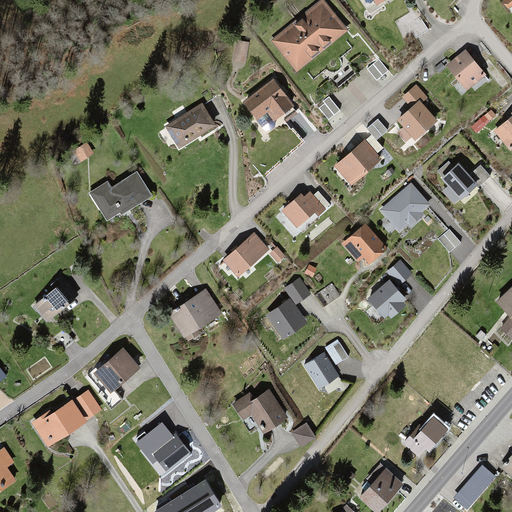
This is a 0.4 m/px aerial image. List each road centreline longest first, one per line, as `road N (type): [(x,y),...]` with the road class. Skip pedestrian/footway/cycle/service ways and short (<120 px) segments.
road 1 (residential): [(129,318),(472,20)]
road 2 (residential): [(511,215),(265,511)]
road 3 (residential): [(129,318),(250,511)]
road 4 (residential): [(0,418),(129,318)]
road 5 (primary): [(411,511),(511,397)]
